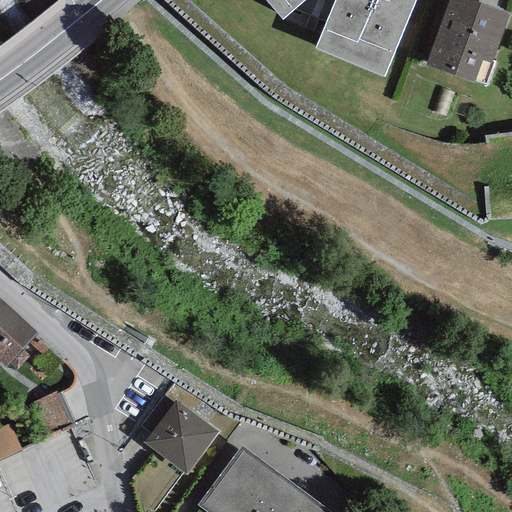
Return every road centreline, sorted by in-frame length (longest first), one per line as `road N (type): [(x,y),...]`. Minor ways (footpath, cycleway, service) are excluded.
road 1 (residential): [(117,511),(86,369),(0,281)]
road 2 (primary): [(100,0),(0,79)]
